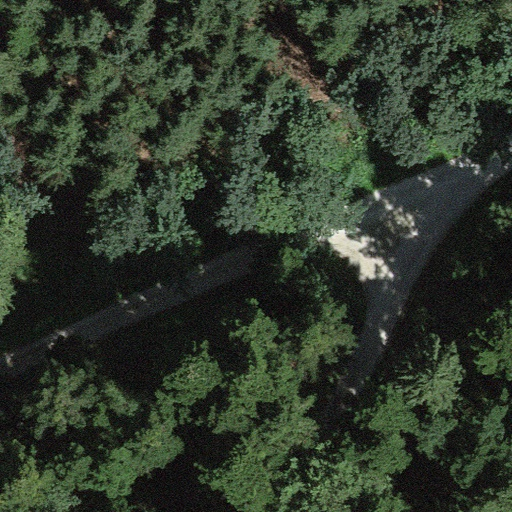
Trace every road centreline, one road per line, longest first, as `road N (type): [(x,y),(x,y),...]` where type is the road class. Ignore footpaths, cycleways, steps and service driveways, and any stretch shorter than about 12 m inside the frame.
road 1 (track): [(0,361),(511,151)]
road 2 (track): [(295,511),(388,334),(497,158)]
